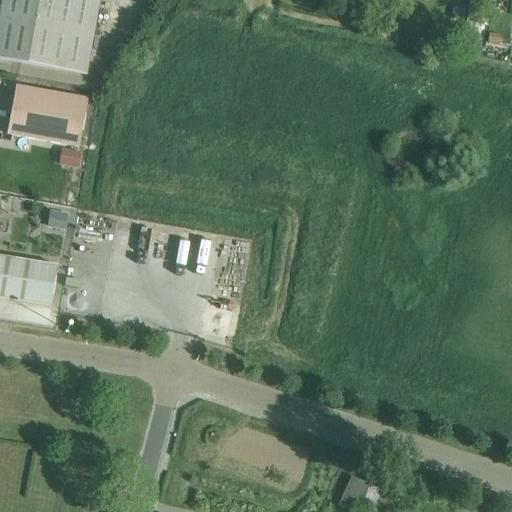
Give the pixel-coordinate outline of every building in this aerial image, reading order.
[(1,0),(0,11),(0,60),(86,76),(100,0),(1,0)] [(402,35),(416,37),(418,25),(404,23),(402,35)] [(7,136),(79,149),(87,100),(15,88),(7,136)] [(68,226),(71,209),(53,205),(50,223),(68,226)] [(0,258),(0,299),(50,307),(57,267),(0,258)] [(195,430),(185,469),(212,476),(222,437),(195,430)] [(222,437),(212,476),(239,483),(249,444),(222,437)] [(249,444),(239,483),(265,490),(275,450),(249,444)] [(275,450),(265,490),(292,496),(302,457),(275,450)] [(302,457),(292,496),(319,503),(329,464),(302,457)] [(339,507),(350,511),(357,511),(369,485),(351,478),(339,507)] [(371,511),(391,511),(398,497),(380,490),(371,511)]
